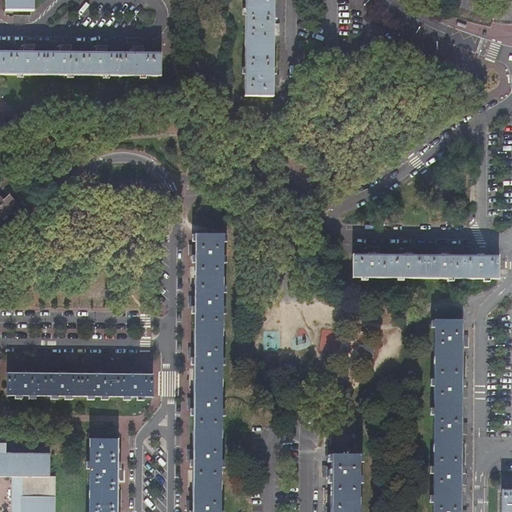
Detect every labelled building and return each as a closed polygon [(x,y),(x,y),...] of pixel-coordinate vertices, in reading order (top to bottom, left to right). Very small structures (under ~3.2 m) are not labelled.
[(4,0),(4,12),(32,12),(32,0),(4,0)] [(272,96),(272,85),(272,74),(272,34),(272,23),(272,0),(243,0),(244,96),(272,96)] [(58,54),(71,54),(72,46),(58,46),(58,54)] [(160,54),(143,54),(131,54),(106,54),(95,54),(71,54),(58,54),(35,53),(23,53),(0,53),(0,74),(160,76),(160,54)] [(0,218),(17,204),(16,199),(12,194),(5,201),(0,195),(0,218)] [(192,448),(192,459),(191,499),(191,510),(191,511),(220,511),(222,234),(194,234),(194,243),(193,256),(193,295),(193,307),(193,347),(193,358),(192,398),(192,409),(192,448)] [(435,256),(410,256),(398,256),(374,256),(362,256),(352,256),(352,276),(497,276),(497,256),(483,256),(471,256),(447,256),(435,256)] [(459,511),(460,510),(460,485),(460,473),(461,435),(461,423),(461,399),(461,387),(461,347),(461,334),(462,321),(434,320),(432,511),(459,511)] [(19,375),(32,375),(32,366),(19,366),(19,375)] [(56,375),(68,375),(68,366),(56,366),(56,375)] [(92,375),(104,375),(104,366),(92,366),(92,375)] [(129,376),(140,376),(140,368),(129,368),(129,376)] [(32,375),(19,375),(5,375),(5,396),(151,397),(151,376),(140,376),(129,376),(104,375),(92,375),(68,375),(56,375),(32,375)] [(354,423),(329,422),(328,450),(353,450),(354,423)] [(116,511),(116,480),(117,468),(117,439),(88,439),(87,511),(116,511)] [(0,475),(22,476),(21,496),(20,496),(19,511),(54,511),(54,476),(49,476),(50,453),(6,453),(6,443),(0,442),(0,475)] [(329,477),(328,511),(357,511),(358,455),(330,454),(329,466),(329,477)] [(511,511),(511,489),(500,489),(499,511),(511,511)]
